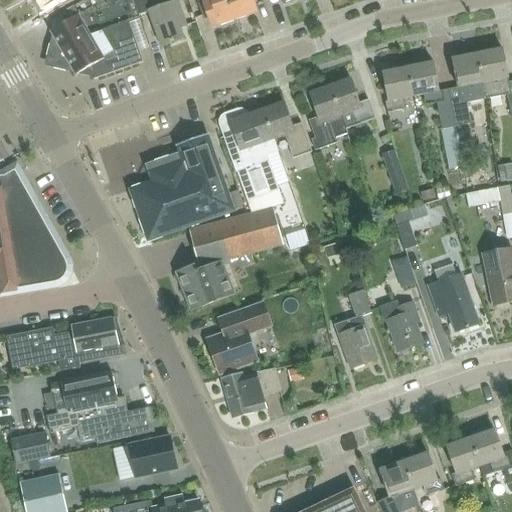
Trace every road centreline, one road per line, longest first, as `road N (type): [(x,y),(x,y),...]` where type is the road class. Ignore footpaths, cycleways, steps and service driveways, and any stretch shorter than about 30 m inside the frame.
road 1 (residential): [(51,143),(387,22),(498,0)]
road 2 (residential): [(216,466),(133,287),(51,143)]
road 3 (residential): [(216,466),(511,371)]
